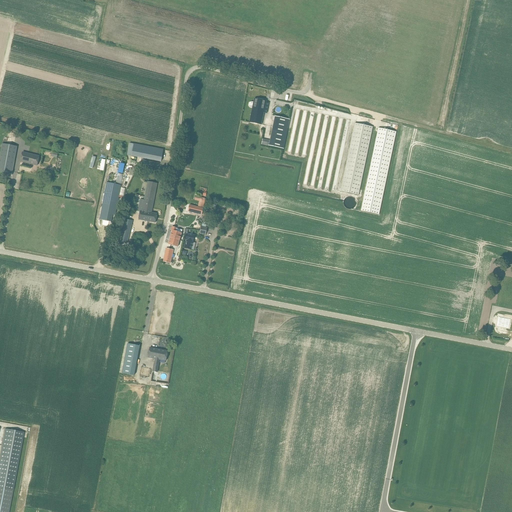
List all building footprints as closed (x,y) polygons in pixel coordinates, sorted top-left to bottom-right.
[(253,108),(250,122),(261,125),(266,102),(267,101),(254,99),(255,99),(254,102),(252,102),(249,103),(249,106),(251,107),(253,108)] [(300,110),(296,109),(287,152),(292,153),(300,110)] [(294,153),(298,154),(307,111),(303,110),(294,153)] [(301,155),(306,156),(315,113),(310,112),(301,155)] [(322,114),(318,113),(303,184),(307,185),(322,114)] [(329,116),(325,115),(310,185),(314,186),(329,116)] [(263,139),(261,145),(269,146),(284,149),(289,119),(275,116),(270,141),(263,139)] [(336,117),(332,116),(317,187),(321,188),(336,117)] [(324,188),(329,189),(343,119),(339,118),(324,188)] [(331,190),(336,191),(350,120),(346,119),(331,190)] [(373,126),(354,122),(340,191),(359,196),(373,126)] [(379,128),(361,211),(379,215),(396,132),(379,128)] [(127,155),(132,156),(161,162),(164,150),(130,143),(127,155)] [(17,147),(2,144),(0,155),(0,172),(3,173),(7,174),(12,175),(17,147)] [(77,153),(86,155),(88,148),(78,145),(77,153)] [(39,157),(23,153),(20,161),(37,166),(39,157)] [(104,170),(106,159),(102,159),(101,164),(98,163),(97,169),(104,170)] [(101,215),(100,220),(111,222),(113,215),(115,215),(121,185),(107,183),(101,212),(101,215)] [(155,223),(157,214),(151,213),(151,210),(152,210),(157,184),(148,183),(143,208),(141,208),(139,220),(155,223)] [(348,196),(344,205),(354,209),(358,200),(348,196)] [(197,206),(204,208),(206,199),(199,197),(197,206)] [(193,206),(192,213),(202,215),(204,209),(193,206)] [(204,212),(202,221),(209,222),(211,214),(204,212)] [(123,219),(119,236),(118,241),(127,243),(132,221),(123,219)] [(173,227),(170,237),(179,240),(182,233),(182,230),(176,228),(173,227)] [(186,241),(184,248),(191,250),(195,237),(187,234),(185,241),(186,241)] [(170,237),(168,244),(177,247),(179,240),(170,237)] [(174,250),(166,248),(163,262),(170,263),(174,250)] [(502,326),(511,328),(511,318),(504,317),(502,326)] [(149,348),(148,358),(155,359),(153,371),(157,372),(160,360),(166,361),(168,351),(149,348)] [(134,363),(136,352),(126,350),(124,362),(127,362),(124,374),(131,375),(134,363)] [(0,459),(0,511),(9,511),(24,432),(6,429),(0,459)]
